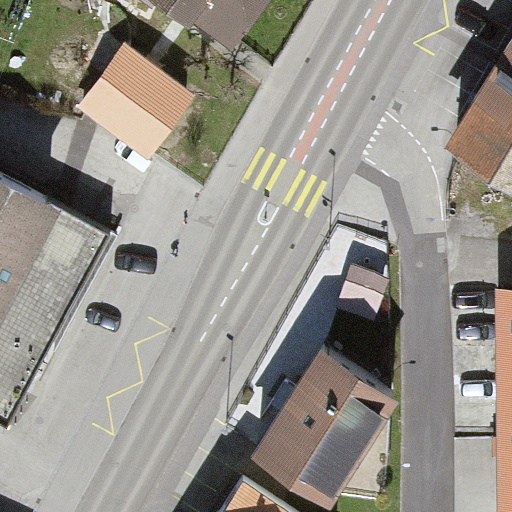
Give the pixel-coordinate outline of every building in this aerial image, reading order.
[(181,0),(265,61),(309,0),(181,0)] [(127,53),(88,114),(163,163),(203,102),(127,53)] [(511,67),(462,141),(511,175),(511,67)] [(0,174),(0,323),(62,208),(0,174)] [(329,346),(266,450),(337,493),(400,389),(329,346)]
